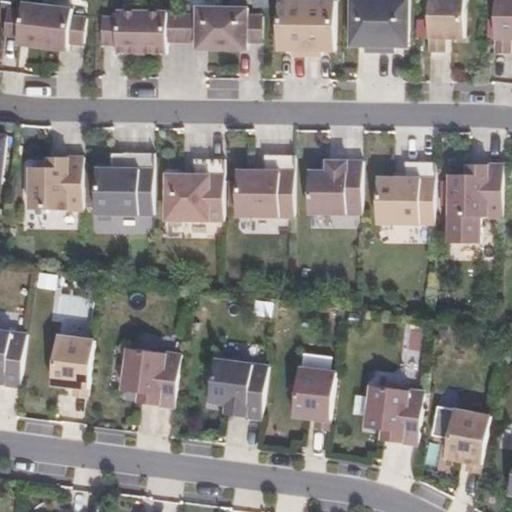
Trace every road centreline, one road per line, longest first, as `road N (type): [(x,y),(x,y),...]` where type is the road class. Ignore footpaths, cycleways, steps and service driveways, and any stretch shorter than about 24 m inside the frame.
road 1 (residential): [(0,104),(511,116)]
road 2 (residential): [(413,511),(338,491),(0,448)]
